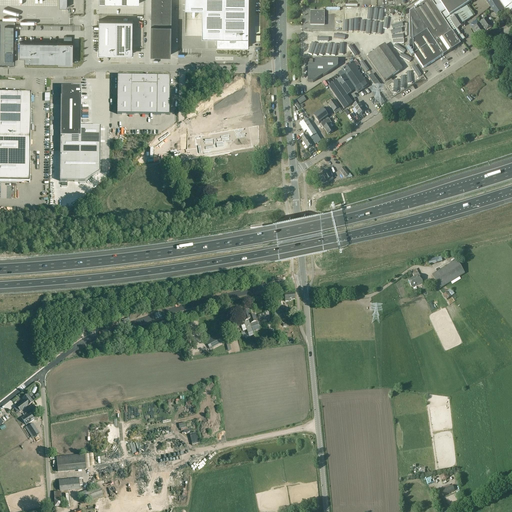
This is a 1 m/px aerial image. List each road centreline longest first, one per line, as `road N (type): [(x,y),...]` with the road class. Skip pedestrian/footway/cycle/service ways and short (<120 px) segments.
road 1 (motorway): [(511,172),(276,234),(0,268)]
road 2 (motorway): [(0,285),(242,257),(511,189)]
road 3 (unclassified): [(42,371),(88,338),(302,277)]
road 4 (unclassified): [(293,170),(511,29)]
road 5 (unclassified): [(326,511),(302,277)]
road 6 (unclassified): [(87,66),(282,66)]
road 7 (unclassified): [(50,511),(42,371)]
